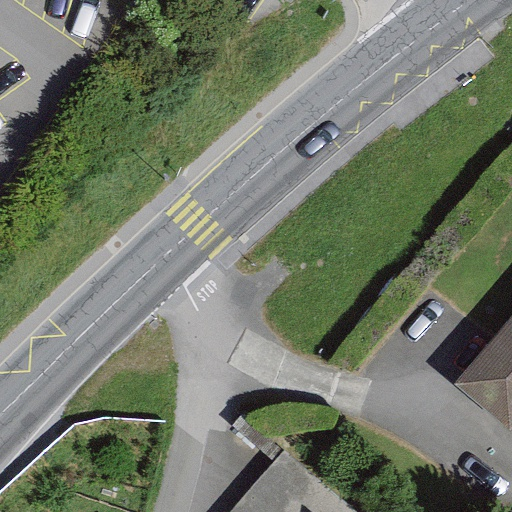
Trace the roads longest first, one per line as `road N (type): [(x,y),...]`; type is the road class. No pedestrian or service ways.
road 1 (secondary): [(445,17),(156,263)]
road 2 (unclassified): [(172,511),(207,361),(192,302),(156,263)]
road 3 (secondary): [(156,263),(0,416)]
